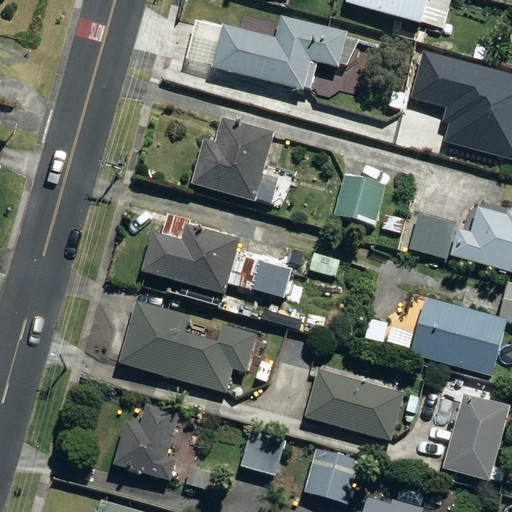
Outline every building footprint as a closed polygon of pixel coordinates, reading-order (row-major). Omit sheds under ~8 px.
[(329,16),(333,3),(320,0),(317,0),(314,12),(329,16)] [(346,0),(344,9),(420,33),(430,0),(346,0)] [(206,90),(252,102),(257,85),(302,97),(309,69),(338,76),(346,40),(280,23),(275,44),(221,31),(206,90)] [(361,63),(375,66),(378,51),(365,48),(361,63)] [(191,191),(254,208),(272,139),(221,125),(215,149),(204,146),(191,191)] [(334,221),(373,232),(385,191),(345,181),(334,221)] [(450,262),(511,279),(511,219),(507,218),(506,224),(478,216),(471,239),(458,235),(450,262)] [(409,254),(446,264),(456,229),(418,218),(409,254)] [(141,278),(223,302),(239,246),(184,230),(180,248),(152,240),(141,278)] [(249,295),(257,268),(235,262),(228,290),(249,295)] [(290,278),(257,268),(250,294),(283,303),(290,278)] [(511,290),(507,289),(498,323),(511,327),(511,290)] [(491,384),(507,329),(426,305),(410,361),(491,384)] [(117,369),(225,399),(231,375),(244,378),(254,340),(223,331),(218,350),(184,341),(189,322),(135,307),(117,369)] [(305,424),(389,446),(402,400),(317,377),(305,424)] [(442,476),(489,489),(511,415),(463,401),(442,476)] [(169,486),(174,467),(166,465),(177,420),(146,412),(141,432),(126,429),(115,473),(169,486)] [(240,473),(274,483),(284,448),(249,438),(240,473)] [(304,500),(347,511),(358,467),(314,456),(304,500)] [(216,482),(189,476),(185,491),(212,497),(216,482)]
